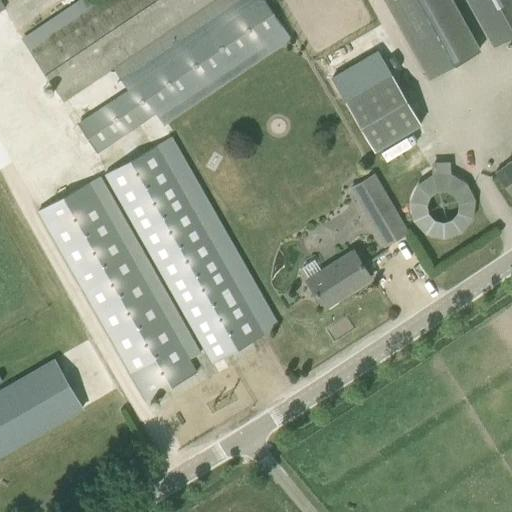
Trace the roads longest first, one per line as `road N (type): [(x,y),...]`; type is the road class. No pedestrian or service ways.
road 1 (tertiary): [(251,433),(511,260)]
road 2 (tertiary): [(124,511),(251,433)]
